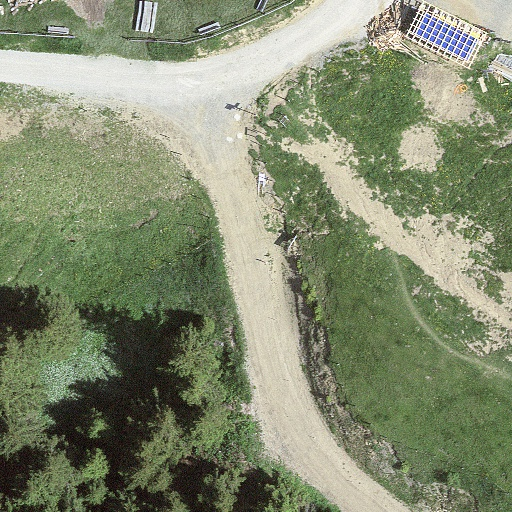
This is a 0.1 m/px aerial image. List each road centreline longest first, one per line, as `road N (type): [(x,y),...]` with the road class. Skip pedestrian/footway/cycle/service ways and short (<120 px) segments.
road 1 (track): [(204,78),(280,373),(306,436),(374,511)]
road 2 (track): [(204,78),(0,66)]
